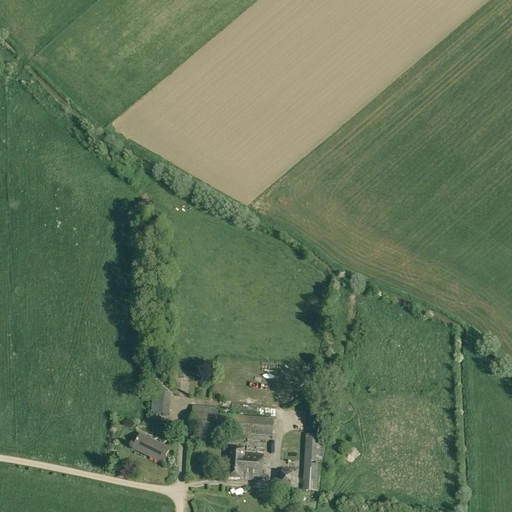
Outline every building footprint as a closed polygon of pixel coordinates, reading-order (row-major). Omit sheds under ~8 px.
[(150,371),(150,388),(163,388),(163,372),(150,371)] [(171,393),(152,392),(150,414),(170,416),(171,393)] [(274,420),(218,415),(217,415),(218,410),(192,408),(192,413),(190,431),(273,438),(274,420)] [(170,449),(141,435),(133,450),(162,464),(170,449)] [(317,494),(320,436),(306,436),(303,493),(317,494)] [(261,480),(263,453),(245,452),(245,450),(230,449),(228,478),(232,479),(261,480)] [(282,470),(280,490),(297,491),(298,471),(282,470)]
